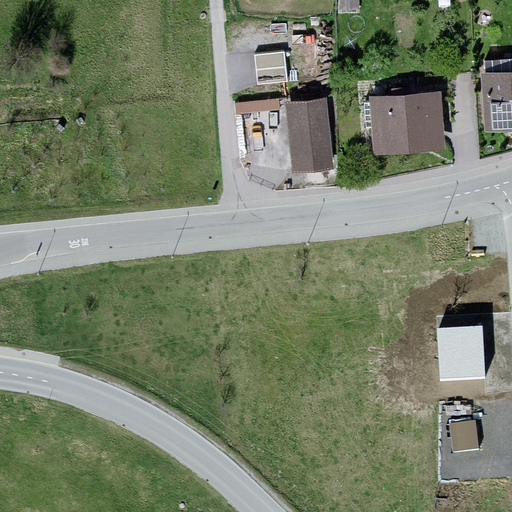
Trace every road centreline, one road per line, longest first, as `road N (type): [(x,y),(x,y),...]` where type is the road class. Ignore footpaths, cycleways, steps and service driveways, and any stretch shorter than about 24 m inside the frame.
road 1 (residential): [(510,183),(390,206),(0,247)]
road 2 (unclassified): [(263,511),(188,445),(153,425),(0,373)]
